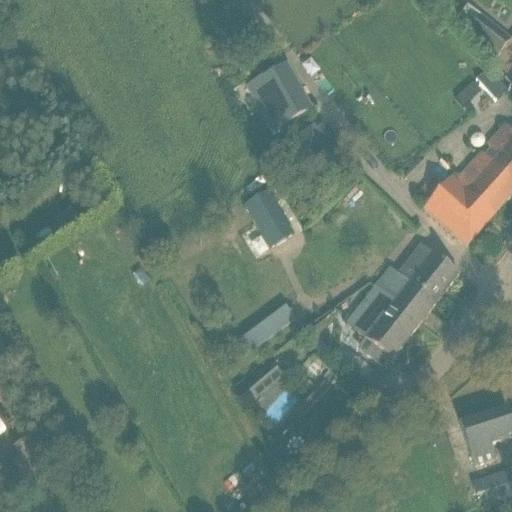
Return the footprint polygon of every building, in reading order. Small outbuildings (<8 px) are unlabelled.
[(511,44),(480,17),(480,16),(467,32),(498,59),(511,44)] [(505,94),(486,73),(475,83),(494,104),(505,94)] [(462,110),(471,102),(462,93),(454,100),(462,110)] [(309,163),(330,152),(318,130),(297,142),(294,136),(284,142),(302,176),(313,170),(309,163)] [(423,211),(450,235),(465,249),(511,196),(511,137),(504,131),(489,148),(500,158),(492,166),(481,157),(455,186),(450,181),(423,211)] [(270,195),(248,207),(273,251),(295,239),(270,195)] [(419,248),(396,278),(389,273),(374,292),(419,327),(458,278),(419,248)] [(419,327),(374,292),(346,328),(372,349),(366,357),(380,369),(387,361),(390,363),(419,327)] [(237,365),(294,323),(284,308),(227,351),(237,365)] [(314,338),(333,323),(328,317),(310,332),(314,338)] [(240,389),(254,405),(282,381),(267,365),(240,389)] [(458,425),(471,465),(473,470),(495,463),(490,448),(511,440),(511,429),(505,409),(458,425)] [(511,505),(511,491),(506,474),(471,485),(478,507),(497,501),(500,509),(511,505)]
